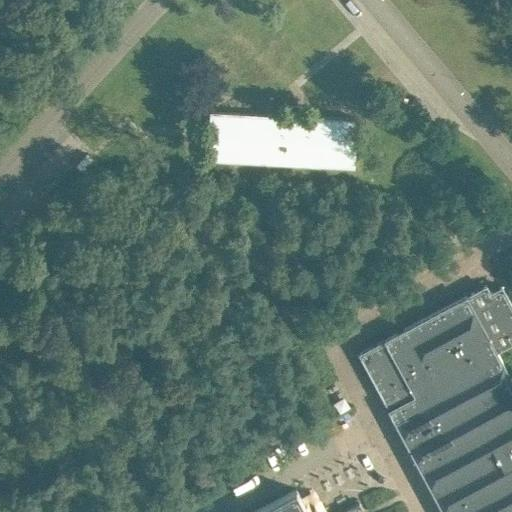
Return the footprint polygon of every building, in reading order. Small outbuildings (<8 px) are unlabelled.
[(80,136),(98,153),(137,112),(120,95),(80,136)] [(350,119),(292,116),(215,112),(213,158),(348,165),(350,119)] [(78,168),(84,174),(97,160),(91,154),(78,168)] [(457,222),(463,234),(488,221),(481,209),(457,222)] [(359,352),(445,511),(511,511),(511,379),(496,351),(511,341),(511,332),(511,305),(501,286),(490,292),(486,284),(359,352)] [(363,511),(359,502),(340,511),(308,511),(296,489),(253,511),(363,511)]
